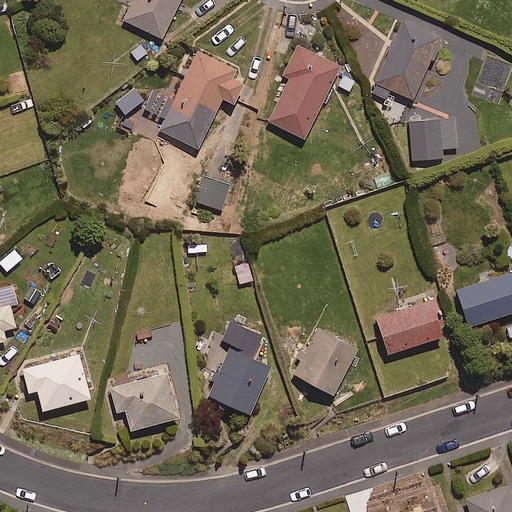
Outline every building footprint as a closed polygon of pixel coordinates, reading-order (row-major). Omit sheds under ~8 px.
[(181,0),(132,0),(123,19),(161,39),(181,0)] [(402,21),(371,92),(388,99),(391,90),(413,100),(440,38),(402,21)] [(174,71),(185,77),(159,130),(198,149),(223,99),(234,104),(243,85),(230,78),(235,68),(186,45),(174,71)] [(340,66),(297,46),(283,75),(289,78),(268,121),(305,139),(340,66)] [(21,70),(7,75),(15,97),(29,92),(21,70)] [(142,101),(133,90),(116,103),(125,114),(142,101)] [(455,119),(410,122),(412,160),(443,158),(442,149),(457,148),(455,119)] [(230,187),(205,177),(195,201),(221,211),(230,187)] [(511,313),(511,271),(456,289),(468,327),(511,313)] [(445,337),(434,300),(377,317),(387,354),(445,337)] [(0,342),(6,341),(3,331),(16,327),(10,305),(0,307),(0,342)] [(358,349),(318,328),(293,374),(334,396),(358,349)] [(271,368),(229,350),(208,397),(250,415),(271,368)] [(91,398),(79,354),(23,369),(29,393),(37,391),(43,412),(91,398)] [(127,372),(113,375),(116,385),(110,387),(116,412),(126,410),(131,430),(179,418),(168,372),(129,382),(127,372)] [(511,511),(511,493),(510,487),(463,501),(465,511),(511,511)]
